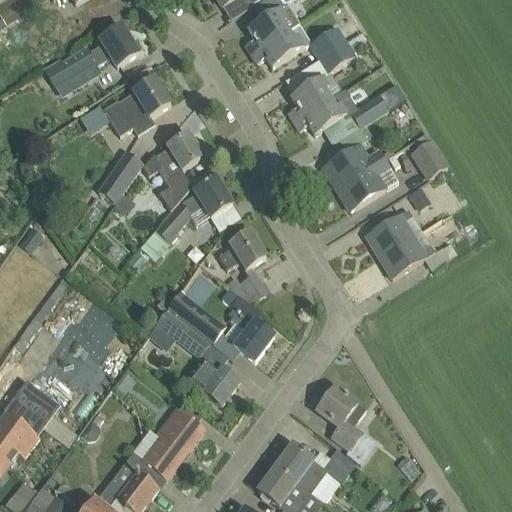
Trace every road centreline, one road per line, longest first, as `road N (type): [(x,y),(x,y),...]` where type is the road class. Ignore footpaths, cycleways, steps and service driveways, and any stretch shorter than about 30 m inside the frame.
road 1 (residential): [(343,317),(292,232),(256,135),(201,44),(146,0)]
road 2 (residential): [(200,511),(343,317)]
road 3 (residential): [(343,317),(459,511)]
